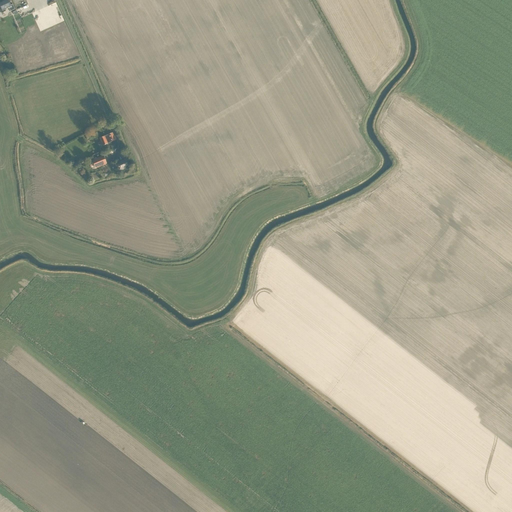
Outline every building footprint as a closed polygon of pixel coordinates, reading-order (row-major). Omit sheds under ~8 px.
[(5,1),(0,3),(0,6),(1,9),(0,9),(0,12),(1,13),(5,12),(5,10),(5,9),(8,7),(10,11),(15,9),(13,5),(10,6),(7,0),(5,0),(4,0),(5,1)] [(14,20),(20,33),(26,30),(21,17),(14,20)] [(112,133),(104,136),(99,138),(102,146),(107,144),(116,140),(115,136),(114,136),(112,133)] [(102,156),(92,162),(95,168),(96,170),(102,166),(101,165),(105,162),(102,156)] [(123,162),(123,161),(117,163),(120,171),(126,168),(125,167),(127,166),(125,161),(123,162)]
